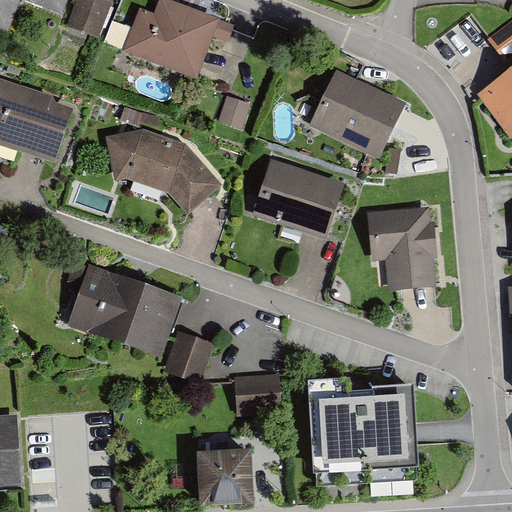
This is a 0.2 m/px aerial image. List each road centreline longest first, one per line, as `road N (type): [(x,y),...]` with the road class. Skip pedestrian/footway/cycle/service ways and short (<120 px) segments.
road 1 (residential): [(29,211),(443,360),(480,360)]
road 2 (residential): [(384,53),(433,88),(451,118),(480,360)]
road 3 (residential): [(480,360),(493,511)]
road 4 (residential): [(246,0),(384,53)]
